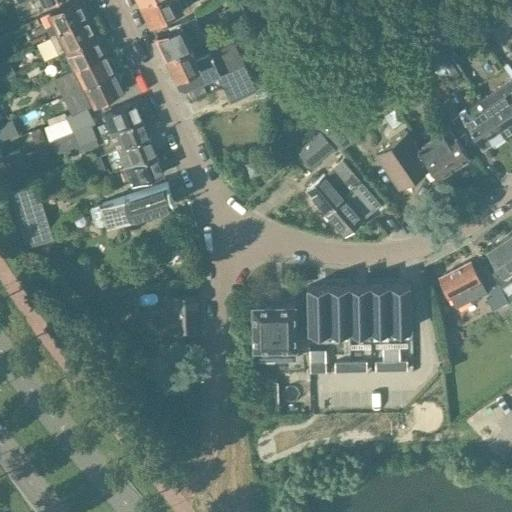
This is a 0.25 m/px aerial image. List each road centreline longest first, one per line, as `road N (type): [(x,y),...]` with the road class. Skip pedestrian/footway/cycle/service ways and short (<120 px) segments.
road 1 (residential): [(234,236),(309,253),(376,255),(450,233),(511,194)]
road 2 (residential): [(234,236),(114,0)]
road 3 (secondary): [(132,511),(0,350)]
road 4 (residential): [(214,362),(219,279),(234,236)]
